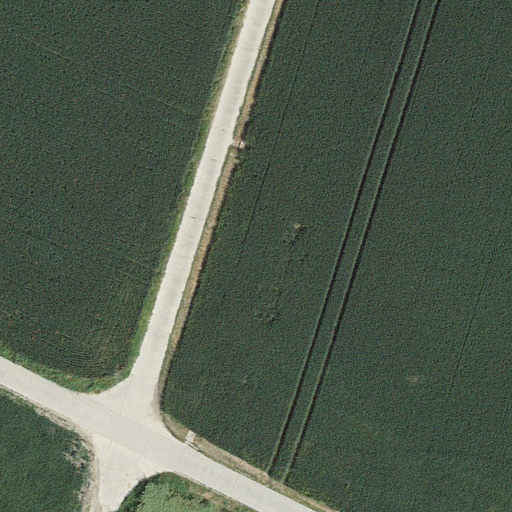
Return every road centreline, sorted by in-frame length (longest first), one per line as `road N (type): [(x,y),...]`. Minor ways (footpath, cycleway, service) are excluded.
road 1 (track): [(261,0),(126,430)]
road 2 (track): [(290,511),(0,368)]
